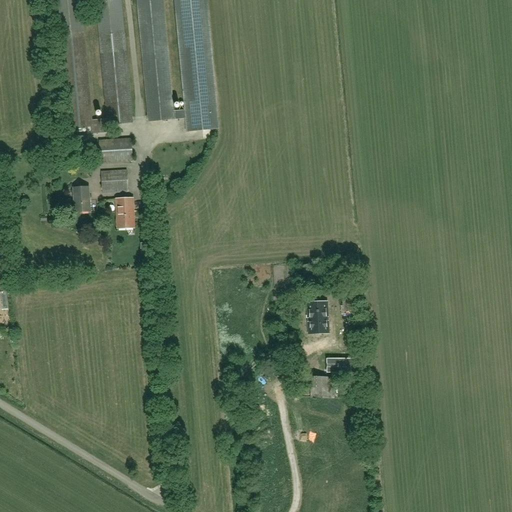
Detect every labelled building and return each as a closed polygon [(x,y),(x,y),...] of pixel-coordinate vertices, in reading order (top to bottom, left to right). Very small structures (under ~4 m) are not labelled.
[(108,132),(107,126),(133,123),(122,0),(95,0),(98,30),(106,119),(92,121),(84,31),(80,0),(54,0),(58,34),(67,130),(93,127),(94,133),(108,132)] [(175,0),(185,109),(173,111),(162,0),(136,0),(148,122),(186,118),(187,131),(218,129),(206,0),(175,0)] [(214,139),(214,130),(205,130),(205,139),(214,139)] [(100,163),(132,161),(131,139),(99,141),(100,163)] [(102,193),(128,192),(126,170),(101,172),(102,193)] [(75,213),(90,212),(89,187),(73,188),(75,213)] [(117,229),(135,228),(133,198),(116,199),(117,229)] [(344,315),(354,315),(353,299),(343,299),(344,315)] [(327,302),(307,303),(309,335),(329,334),(327,302)] [(367,359),(327,359),(327,375),(367,375),(367,359)] [(334,399),(335,378),(297,377),(297,388),(310,388),(310,398),(334,399)]
